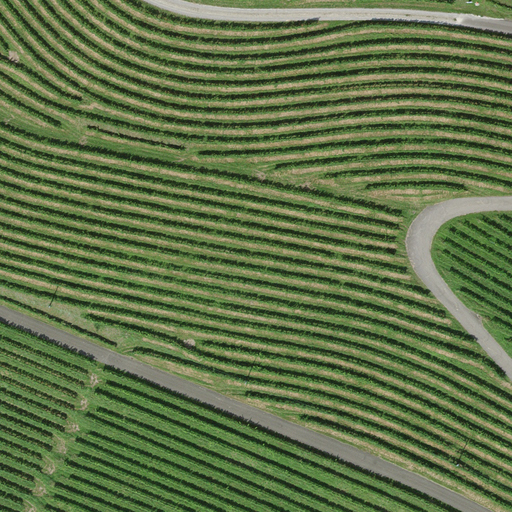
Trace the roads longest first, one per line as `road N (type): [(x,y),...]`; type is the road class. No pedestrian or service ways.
road 1 (track): [(0,316),(405,479),(466,511)]
road 2 (track): [(163,0),(206,15),(421,17),(511,30)]
road 3 (track): [(511,372),(420,269),(420,231),(444,211),(511,203)]
